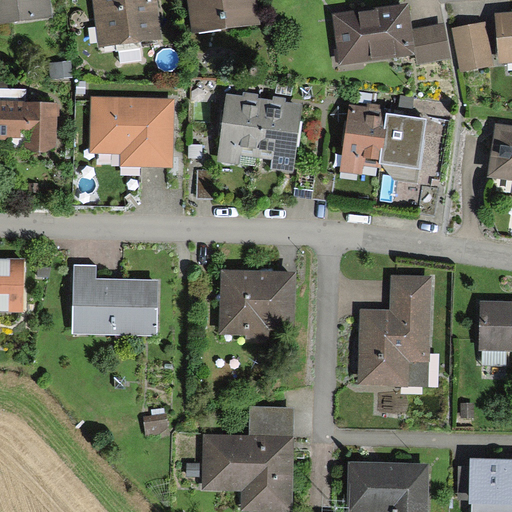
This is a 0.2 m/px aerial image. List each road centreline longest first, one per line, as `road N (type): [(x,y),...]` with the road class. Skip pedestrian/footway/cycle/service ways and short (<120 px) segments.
road 1 (residential): [(511,440),(333,435),(322,418),(328,233)]
road 2 (residential): [(0,225),(328,233)]
road 3 (residential): [(328,233),(511,250)]
